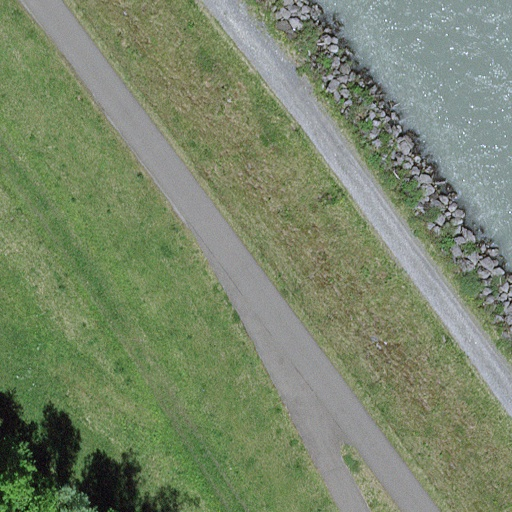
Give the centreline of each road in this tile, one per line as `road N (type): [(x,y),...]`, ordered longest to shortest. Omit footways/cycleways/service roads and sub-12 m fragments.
road 1 (track): [(42,0),(419,511)]
road 2 (track): [(511,406),(208,0)]
road 3 (track): [(234,511),(0,144)]
road 4 (track): [(356,511),(202,215)]
